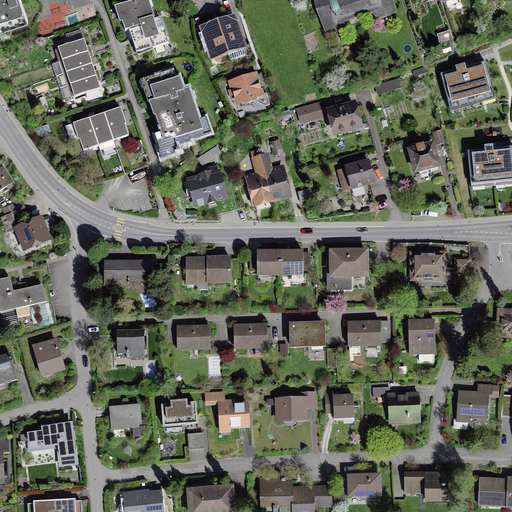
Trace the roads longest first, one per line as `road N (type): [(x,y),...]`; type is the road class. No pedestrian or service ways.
road 1 (tertiary): [(500,230),(170,234),(92,219)]
road 2 (residential): [(94,477),(435,452)]
road 3 (residential): [(501,271),(444,375),(435,452)]
road 4 (residential): [(92,219),(79,281),(86,393)]
road 5 (tertiary): [(92,219),(45,182),(0,117)]
